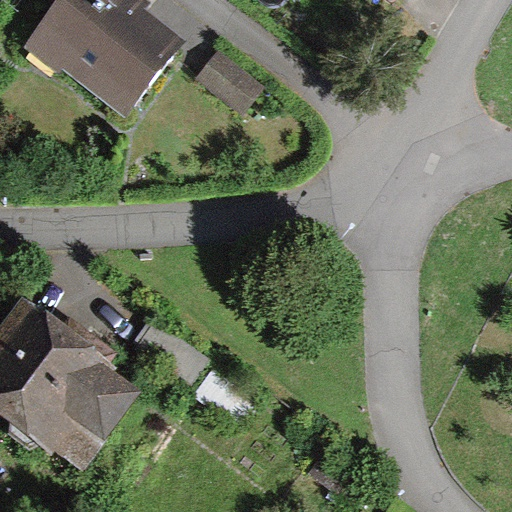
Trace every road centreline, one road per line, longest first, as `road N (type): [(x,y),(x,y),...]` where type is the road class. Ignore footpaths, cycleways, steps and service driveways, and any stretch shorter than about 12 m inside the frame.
road 1 (residential): [(0,223),(239,220),(338,198),(392,154)]
road 2 (residential): [(452,511),(434,498),(393,430),(385,233),(392,154)]
road 3 (residential): [(392,154),(195,0)]
road 4 (residential): [(392,154),(484,0)]
road 5 (residential): [(392,154),(511,152)]
